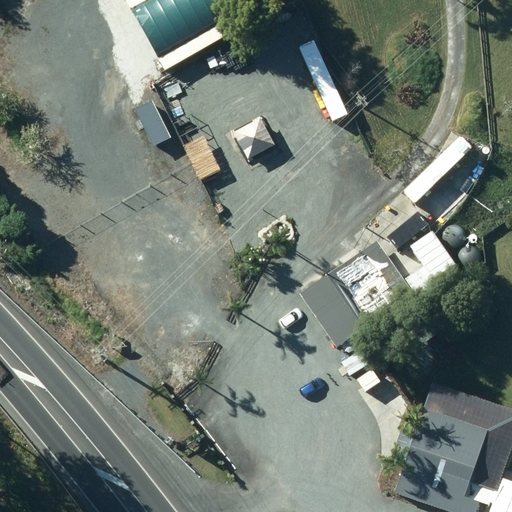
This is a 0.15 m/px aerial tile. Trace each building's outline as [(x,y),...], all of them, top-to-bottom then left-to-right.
[(301,100),(289,108),(313,141),(324,132),(301,100)] [(265,114),(231,134),(247,163),(281,143),(265,114)] [(488,159),(451,131),(423,169),(446,187),(460,197),(488,159)] [(344,152),(331,137),(268,190),(291,218),(303,208),(298,201),(327,178),(321,170),(344,152)] [(345,182),(324,199),(336,214),(357,198),(345,182)] [(438,226),(460,197),(446,187),(437,199),(431,194),(413,217),(422,224),(426,217),(438,226)] [(455,268),(432,232),(408,247),(421,268),(402,281),(415,302),(436,288),(432,282),(455,268)] [(408,299),(371,243),(297,292),(334,348),(408,299)] [(491,507),(511,453),(511,412),(434,383),(390,495),(433,511),(475,511),(479,503),(491,507)]
